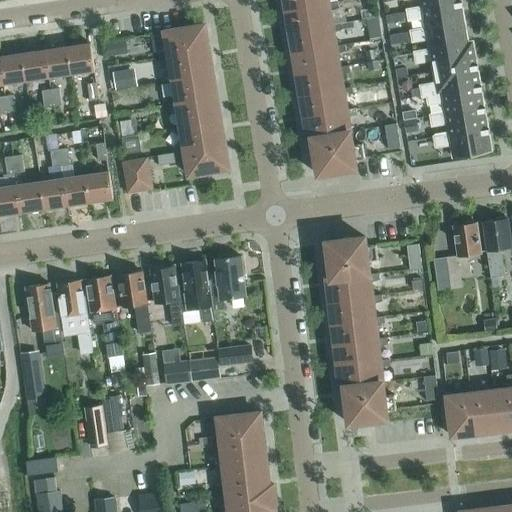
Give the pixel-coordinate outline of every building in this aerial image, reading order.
[(284,0),(286,10),(328,3),(327,0),(284,0)] [(460,0),(458,0),(422,6),(407,9),(409,19),(424,16),(426,28),(464,21),(460,0)] [(338,2),(328,3),(286,10),(289,32),(332,25),(330,12),(339,8),(338,2)] [(407,9),(396,11),(398,21),(409,19),(407,9)] [(464,21),(426,28),(411,30),(413,40),(428,38),(430,49),(468,42),(464,21)] [(341,23),(332,25),(289,32),(293,53),(336,46),(333,33),(343,29),(341,23)] [(209,49),(205,24),(200,25),(183,28),(165,31),(167,48),(158,51),(159,57),(209,49)] [(128,52),(126,40),(106,43),(108,55),(128,52)] [(476,63),(473,42),(472,42),(468,42),(430,49),(415,52),(417,61),(431,59),(433,71),(476,63)] [(91,43),(68,46),(72,74),(95,70),(91,43)] [(345,44),(336,46),(293,53),(297,74),(339,67),(337,54),(346,51),(345,44)] [(72,74),(68,46),(45,50),(49,77),(72,74)] [(213,73),(209,51),(209,49),(159,57),(160,63),(170,64),(173,79),(213,73)] [(365,50),(366,59),(374,58),(372,49),(365,50)] [(49,77),(45,50),(22,53),(26,81),(49,77)] [(26,81),(22,53),(0,56),(0,61),(3,84),(26,81)] [(480,85),(476,63),(433,71),(435,83),(421,85),(422,96),(427,95),(480,85)] [(349,65),(339,67),(297,74),(300,96),(343,88),(341,75),(350,72),(349,65)] [(406,67),(395,68),(396,77),(408,75),(406,67)] [(120,72),(112,74),(114,86),(122,85),(120,72)] [(217,96),(213,76),(213,73),(173,79),(175,95),(166,98),(167,105),(217,96)] [(99,99),(97,82),(88,83),(90,100),(99,99)] [(484,106),(480,85),(427,95),(429,103),(443,101),(445,112),(484,106)] [(352,87),(343,88),(300,96),(304,117),(346,110),(344,97),(353,93),(352,87)] [(62,105),(59,88),(51,89),(53,106),(62,105)] [(53,106),(51,89),(42,90),(44,107),(53,106)] [(386,89),(373,91),(375,103),(388,101),(386,89)] [(16,112),(14,94),(5,95),(8,113),(16,112)] [(221,120),(218,102),(217,96),(167,105),(168,111),(178,111),(180,127),(221,120)] [(106,103),(93,105),(95,118),(108,116),(106,103)] [(484,106),(445,112),(431,115),(432,125),(447,122),(449,134),(487,127),(484,106)] [(350,131),(348,118),(357,114),(356,108),(346,110),(304,117),(307,138),(350,131)] [(391,110),(383,111),(384,119),(393,118),(391,110)] [(416,118),(415,110),(403,112),(403,115),(404,120),(414,118),(416,118)] [(122,135),(136,132),(134,118),(119,120),(122,135)] [(416,131),(414,118),(404,120),(407,133),(416,131)] [(225,144),(222,127),(221,120),(180,127),(183,142),(174,146),(175,152),(225,144)] [(396,123),(385,125),(388,151),(401,151),(396,123)] [(487,127),(449,134),(434,136),(436,146),(451,144),(453,156),(491,150),(487,127)] [(363,143),(352,145),(350,131),(307,138),(310,155),(315,154),(318,175),(334,172),(334,173),(344,171),(344,170),(356,168),(355,159),(365,158),(363,143)] [(138,134),(121,136),(124,153),(140,150),(138,134)] [(108,159),(106,142),(96,143),(98,161),(108,159)] [(229,168),(225,144),(175,152),(176,158),(186,158),(188,175),(207,172),(224,169),(229,168)] [(68,147),(59,149),(61,166),(70,165),(70,164),(68,147)] [(61,166),(59,149),(50,150),(53,168),(61,166)] [(172,153),(158,155),(160,164),(174,161),(172,153)] [(25,171),(22,154),(13,155),(16,172),(25,171)] [(16,172),(13,155),(5,157),(7,173),(7,174),(16,172)] [(123,161),(128,192),(153,188),(147,157),(123,161)] [(109,171),(86,174),(90,202),(113,198),(109,171)] [(90,202),(86,174),(63,178),(67,205),(90,202)] [(67,205),(63,178),(40,181),(44,209),(67,205)] [(40,181),(18,184),(17,184),(21,212),(44,209),(40,181)] [(17,184),(8,186),(0,186),(0,215),(21,212),(17,184)] [(487,251),(489,268),(491,277),(504,275),(500,249),(511,248),(509,230),(508,230),(507,219),(504,219),(501,217),(495,218),(494,220),(483,222),(485,235),(484,235),(486,251),(487,251)] [(468,255),(481,253),(476,223),(474,223),(472,221),(464,223),(462,225),(453,226),(457,256),(433,259),(437,290),(461,287),(460,276),(470,275),(468,255)] [(376,244),(366,245),(365,236),(352,238),(352,237),(342,238),(342,239),(326,241),(329,262),(325,262),(327,279),(369,274),(368,260),(378,258),(376,244)] [(420,251),(419,243),(407,244),(408,253),(420,251)] [(421,259),(420,255),(420,251),(408,253),(409,261),(421,259)] [(246,296),(241,255),(215,258),(217,273),(207,274),(209,290),(210,290),(213,310),(225,308),(224,299),(246,296)] [(422,267),(421,259),(409,261),(410,269),(422,267)] [(209,290),(207,274),(205,260),(182,263),(187,294),(188,309),(200,307),(202,321),(214,320),(213,310),(210,290),(209,290)] [(176,283),(175,273),(174,266),(164,268),(162,266),(154,267),(152,269),(151,270),(155,303),(170,301),(174,325),(184,324),(178,283),(176,283)] [(150,325),(143,273),(142,271),(132,272),(130,271),(123,272),(121,274),(118,274),(123,306),(135,304),(139,332),(151,331),(150,325)] [(372,295),(371,285),(370,282),(380,279),(379,273),(369,274),(327,279),(329,301),(372,295)] [(87,279),(92,311),(93,322),(96,322),(96,324),(103,323),(108,357),(123,355),(120,333),(113,290),(112,290),(110,275),(100,277),(97,276),(92,276),(90,278),(87,279)] [(80,353),(92,351),(84,281),(70,283),(70,282),(62,282),(59,283),(58,283),(65,339),(78,337),(80,353)] [(411,282),(412,290),(422,289),(421,281),(411,282)] [(43,315),(47,339),(50,358),(64,356),(59,321),(55,321),(49,283),(26,286),(30,317),(43,315)] [(375,317),(373,303),(382,301),(381,294),(372,295),(329,301),(332,322),(375,317)] [(384,316),(375,317),(332,322),(334,343),(377,338),(376,325),(385,322),(384,316)] [(488,333),(498,332),(496,318),(486,319),(488,333)] [(387,337),(377,338),(334,343),(337,365),(380,360),(378,346),(387,343),(387,337)] [(254,361),(252,343),(218,347),(220,365),(254,361)] [(418,344),(420,355),(433,353),(431,343),(418,344)] [(473,349),(475,359),(487,357),(486,347),(473,349)] [(46,397),(39,349),(20,352),(26,400),(46,397)] [(507,368),(504,349),(492,350),(494,369),(507,368)] [(159,383),(155,352),(142,354),(144,369),(145,379),(146,385),(159,383)] [(460,375),(457,353),(445,354),(448,376),(460,375)] [(220,377),(217,356),(189,359),(192,380),(220,377)] [(381,368),(390,365),(389,359),(380,360),(337,365),(340,386),(382,381),(381,368)] [(166,383),(168,383),(190,381),(187,360),(164,363),(166,383)] [(144,369),(136,370),(137,380),(145,379),(144,369)] [(511,428),(511,373),(506,375),(508,389),(493,390),(498,430),(511,428)] [(436,382),(435,374),(424,375),(425,384),(436,382)] [(112,377),(113,386),(125,385),(124,375),(112,377)] [(145,385),(144,381),(136,382),(137,395),(146,394),(145,385)] [(394,394),(384,395),(382,381),(340,386),(342,403),(346,403),(349,423),(365,421),(365,422),(374,421),(374,420),(387,419),(386,410),(396,409),(394,394)] [(437,390),(436,382),(425,384),(426,392),(437,390)] [(438,398),(437,390),(426,392),(427,399),(438,398)] [(498,430),(493,390),(470,393),(475,433),(498,430)] [(475,433),(470,393),(447,396),(449,414),(451,431),(452,436),(475,433)] [(124,429),(119,394),(102,397),(107,431),(124,429)] [(108,445),(102,404),(84,407),(90,447),(108,445)] [(263,436),(260,412),(217,417),(219,434),(210,437),(211,443),(263,436)] [(266,460),(264,446),(263,436),(211,443),(212,449),(221,449),(223,465),(266,460)] [(38,470),(64,468),(63,457),(37,459),(38,470)] [(269,484),(267,470),(266,460),(223,465),(225,481),(216,484),(217,491),(269,484)] [(180,483),(193,482),(192,470),(179,472),(180,483)] [(35,479),(36,493),(56,490),(54,477),(35,479)] [(276,507),(275,493),(274,484),(269,484),(217,491),(217,497),(227,498),(229,511),(240,511),(272,508),(276,507)] [(0,510),(0,511),(19,511),(18,487),(0,489),(0,510)] [(63,511),(61,489),(56,490),(36,493),(38,511),(63,511)] [(164,511),(162,491),(138,494),(139,511),(164,511)] [(117,511),(116,497),(94,499),(95,511),(117,511)] [(200,511),(200,503),(180,504),(180,511),(200,511)]
